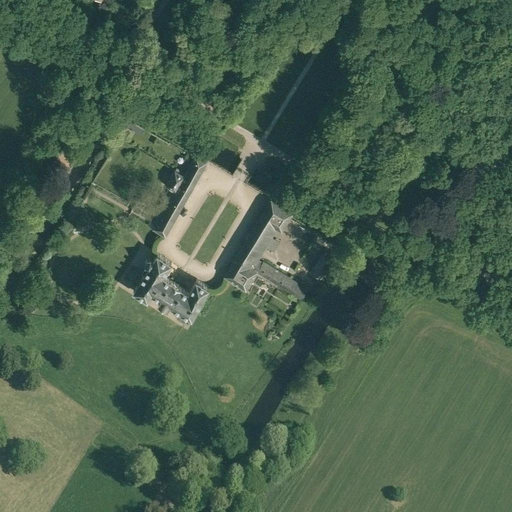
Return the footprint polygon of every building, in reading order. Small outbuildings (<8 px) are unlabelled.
[(146,0),(144,4),(154,10),(160,0),(146,0)] [(127,126),(141,135),(145,128),(130,120),(127,126)] [(148,225),(166,235),(208,160),(196,153),(184,174),(175,169),(166,185),(169,186),(148,225)] [(271,198),(247,236),(265,247),(266,245),(274,250),(280,240),(272,235),(277,227),(282,230),(293,211),(271,198)] [(256,271),(300,298),(306,288),(262,261),(258,258),(265,247),(247,236),(224,275),(246,288),(256,271)] [(312,278),(320,284),(323,279),(321,277),(336,254),(326,247),(309,272),(314,275),(312,278)] [(169,303),(192,316),(209,286),(196,279),(190,290),(163,275),(172,261),(156,252),(153,258),(151,257),(147,258),(145,260),(145,264),(148,265),(143,272),(133,289),(148,298),(152,291),(160,296),(158,301),(167,306),(169,303)] [(36,297),(41,297),(44,293),(43,288),(39,286),(34,288),(33,293),(36,297)] [(172,490),(175,499),(182,497),(180,487),(172,490)]
